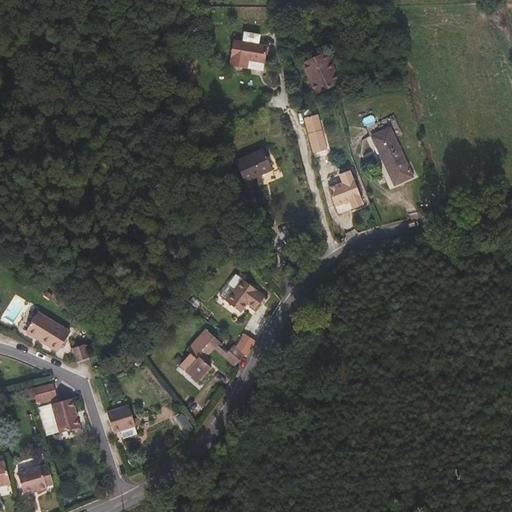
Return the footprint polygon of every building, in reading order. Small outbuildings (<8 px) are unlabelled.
[(267,64),(268,47),(260,46),(261,36),(245,34),(244,45),(235,44),(233,70),(250,72),(251,62),(267,64)] [(340,81),(326,51),(304,62),(318,92),(340,81)] [(412,175),(397,132),(376,139),(391,182),(412,175)] [(329,153),(324,133),(310,137),(314,157),(329,153)] [(271,172),(267,151),(237,157),(241,178),(271,172)] [(363,197),(355,179),(354,180),(351,171),(341,175),(345,184),(330,189),(337,207),(352,201),(355,209),(365,205),(361,197),(363,197)] [(235,288),(242,279),(237,274),(229,284),(235,288)] [(256,309),(265,297),(257,290),(242,279),(235,288),(229,284),(220,296),(241,312),(248,303),(256,309)] [(70,332),(37,312),(25,332),(58,352),(70,332)] [(206,357),(214,348),(235,366),(245,355),(234,345),(227,353),(220,346),(223,344),(206,329),(187,351),(190,354),(180,365),(199,382),(212,368),(206,362),(203,360),(206,357)] [(89,357),(85,344),(72,348),(76,361),(89,357)] [(57,397),(54,382),(26,390),(31,404),(57,397)] [(80,427),(72,398),(52,404),(60,433),(80,427)] [(134,426),(135,425),(129,405),(107,412),(113,432),(120,430),(134,426)] [(137,435),(134,426),(120,430),(123,439),(137,435)] [(0,485),(10,482),(5,461),(0,462),(0,485)] [(53,483),(48,464),(18,473),(23,492),(31,490),(38,488),(39,490),(47,488),(46,485),(53,483)]
